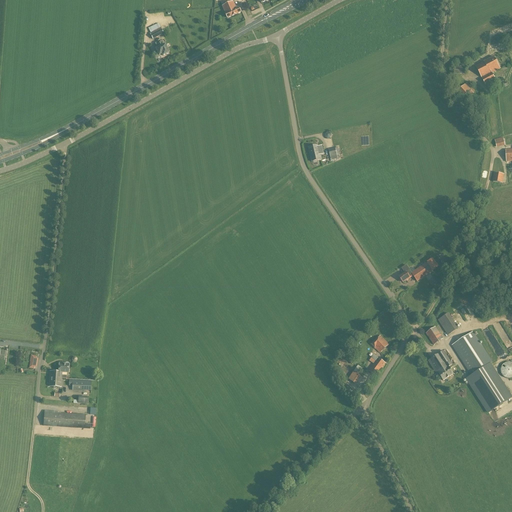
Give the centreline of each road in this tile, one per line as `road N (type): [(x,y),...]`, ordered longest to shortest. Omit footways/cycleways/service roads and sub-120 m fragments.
road 1 (unclassified): [(360,407),(408,326),(306,168),(277,34)]
road 2 (unclassified): [(65,143),(34,425)]
road 3 (unclassified): [(65,143),(237,47),(277,34)]
road 4 (primary): [(300,0),(92,115)]
road 5 (track): [(408,330),(445,283),(491,163)]
road 6 (unclassified): [(491,163),(489,144),(455,102),(444,73),(447,0)]
road 7 (unclassified): [(262,511),(360,407)]
